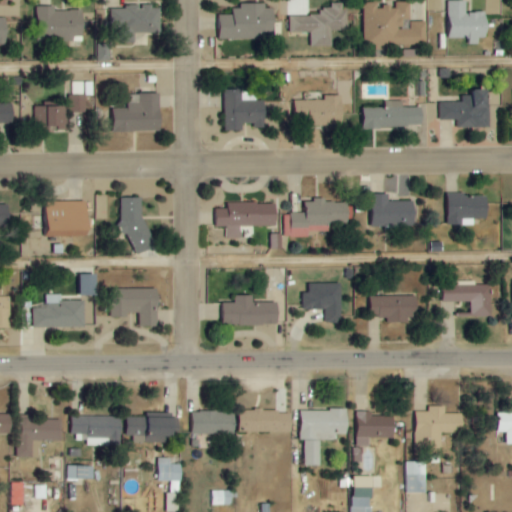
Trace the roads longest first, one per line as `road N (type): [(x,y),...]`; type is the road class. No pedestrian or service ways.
road 1 (tertiary): [(511,361),(0,368)]
road 2 (residential): [(0,166),(511,161)]
road 3 (residential): [(194,366),(195,0)]
